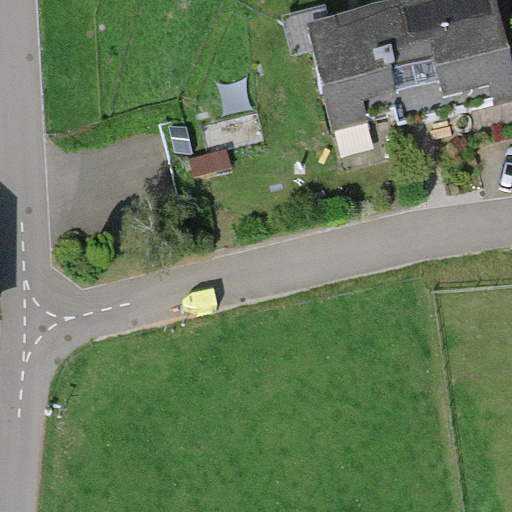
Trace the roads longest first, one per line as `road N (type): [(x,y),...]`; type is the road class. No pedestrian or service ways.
road 1 (residential): [(31,330),(511,223)]
road 2 (unclassified): [(16,0),(31,330)]
road 3 (unclassified): [(31,330),(14,511)]
